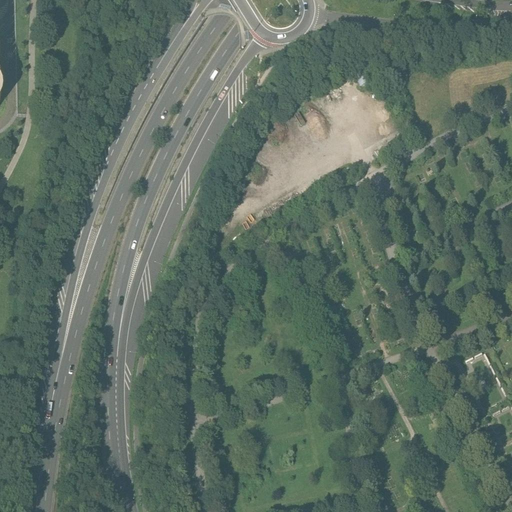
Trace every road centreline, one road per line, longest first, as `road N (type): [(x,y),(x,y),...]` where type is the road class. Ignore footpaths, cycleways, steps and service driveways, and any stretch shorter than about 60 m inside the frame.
road 1 (trunk): [(232,0),(175,86),(126,183),(83,300),(58,409)]
road 2 (trunk): [(110,397),(112,327),(136,225),(169,146),(259,0)]
road 3 (trunk): [(185,24),(137,101),(83,239),(59,341),(58,409)]
road 4 (trunk): [(110,397),(166,203),(214,108),(264,36)]
